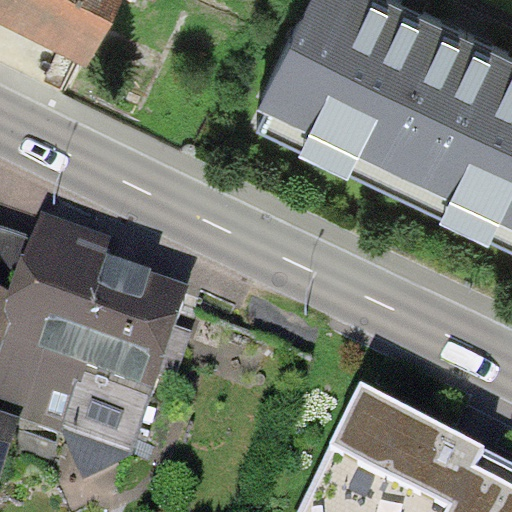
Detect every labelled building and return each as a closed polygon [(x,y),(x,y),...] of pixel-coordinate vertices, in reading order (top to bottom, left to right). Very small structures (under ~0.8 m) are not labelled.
[(0,0),(0,2),(23,13),(89,46),(111,0),(0,0)] [(397,176),(475,12),(449,0),(299,0),(258,86),(266,90),(257,110),(397,176)] [(511,29),(475,12),(397,176),(511,230),(511,29)] [(121,244),(41,214),(11,297),(2,323),(12,327),(0,362),(0,479),(1,480),(8,446),(15,447),(23,420),(133,456),(188,290),(130,267),(115,261),(121,244)] [(0,362),(12,327),(2,323),(11,297),(0,293),(0,362)] [(362,393),(299,511),(511,511),(511,470),(465,446),(362,393)]
